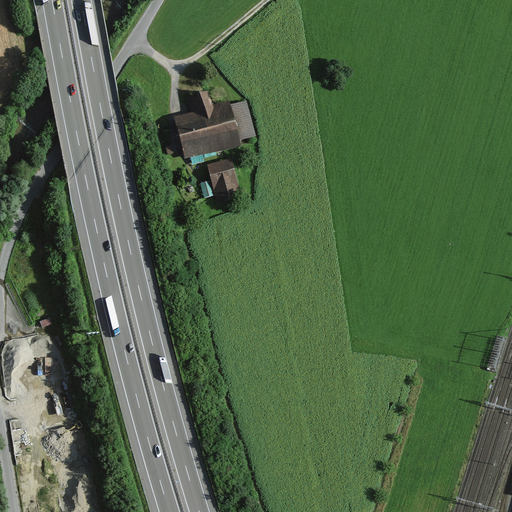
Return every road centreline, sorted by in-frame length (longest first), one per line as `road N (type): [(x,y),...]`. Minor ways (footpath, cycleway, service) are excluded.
road 1 (motorway): [(53,0),(96,219),(172,511)]
road 2 (motorway): [(198,511),(160,381),(80,0)]
road 3 (unclassified): [(162,0),(17,232),(0,285)]
road 4 (track): [(268,0),(179,71),(139,40)]
road 5 (track): [(73,0),(0,114)]
